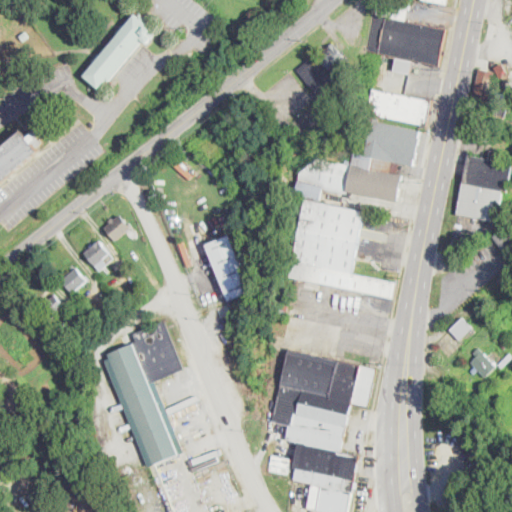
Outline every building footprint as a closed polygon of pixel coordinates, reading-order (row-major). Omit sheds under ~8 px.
[(400,0),(410,2),(406,21),(448,30),(440,66),(368,51),(376,14),(377,15),(380,0),(400,0)] [(150,26),(154,30),(151,35),(153,38),(148,43),(141,37),(100,87),(86,76),(97,63),(93,61),(100,53),(103,55),(119,36),(117,33),(124,23),(127,26),(137,15),(150,26)] [(31,37),(24,41),(21,36),(28,31),(31,37)] [(333,44),(362,81),(329,108),(298,70),(316,55),(320,59),(327,53),(325,51),(333,44)] [(411,72),(413,58),(397,55),(395,70),(411,72)] [(509,75),(501,79),(495,67),(504,63),(509,75)] [(497,72),(486,121),(470,118),(481,69),(497,72)] [(434,101),(428,127),(369,114),(374,88),(434,101)] [(423,132),(416,166),(401,162),(398,175),(404,176),(399,201),(349,190),(348,194),(323,189),(320,200),(293,194),(296,179),(318,158),(355,166),(357,153),(359,153),(367,117),(379,120),(379,122),(423,132)] [(0,148),(23,129),(30,138),(40,129),(44,135),(34,143),(40,151),(0,184),(0,148)] [(500,152),(498,161),(511,163),(511,181),(510,181),(508,192),(504,191),(498,222),(458,214),(470,156),(490,160),(492,151),(500,152)] [(318,201),(365,211),(366,205),(375,207),(373,214),(366,212),(357,259),(362,260),(360,267),(355,266),(353,273),(398,283),(395,299),(394,299),(290,277),(306,199),(318,201)] [(133,228),(117,240),(106,226),(122,214),(133,228)] [(511,227),(511,257),(509,259),(495,236),(504,230),(505,232),(511,227)] [(254,291),(231,301),(208,245),(226,237),(231,235),(254,291)] [(101,241),(110,251),(111,253),(105,259),(110,265),(102,271),(87,253),(92,248),(91,246),(95,243),(96,245),(101,241)] [(81,287),(85,292),(80,296),(76,291),(73,293),(63,280),(79,267),(89,280),(81,287)] [(54,317),(52,319),(41,306),(56,294),(67,307),(54,317)] [(468,333),(461,340),(452,330),(464,318),(474,328),(468,333)] [(151,384),(185,369),(165,321),(131,335),(134,344),(151,384)] [(104,358),(149,468),(180,455),(151,384),(134,344),(104,358)] [(497,367),(486,378),(480,370),(475,374),(472,371),(477,367),(472,362),(479,356),(476,353),(481,348),(498,367),(497,367)] [(379,368),(371,407),(354,403),(343,451),(362,455),(349,511),(326,511),(309,508),(314,484),(295,480),(298,469),(295,468),(301,442),(287,439),(291,425),(273,421),(289,349),(379,368)] [(502,368),(498,364),(504,359),(498,352),(502,349),(508,357),(507,358),(510,361),(502,368)]
